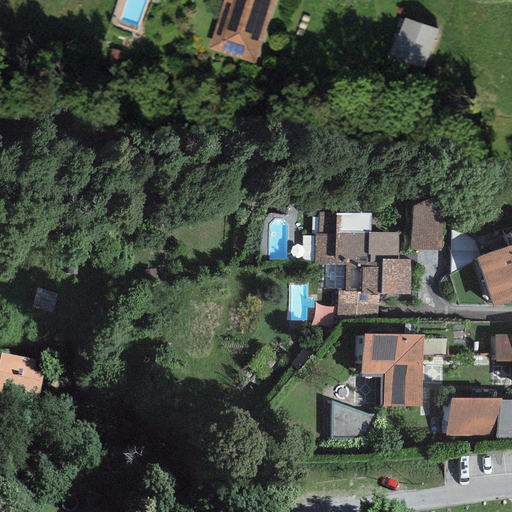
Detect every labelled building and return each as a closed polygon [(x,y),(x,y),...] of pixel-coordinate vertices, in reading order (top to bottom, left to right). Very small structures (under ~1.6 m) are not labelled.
[(216,0),(226,10),(204,52),(257,71),(278,0),(216,0)] [(437,31),(404,18),(388,57),(421,70),(437,31)] [(442,193),(412,206),(410,252),(441,251),(442,193)] [(337,211),(317,211),(317,234),(314,234),(314,264),(345,265),(345,267),(381,268),(381,259),(398,259),(398,233),(370,232),(370,213),(337,213),(337,211)] [(511,234),(510,235),(511,240),(511,245),(475,259),(493,307),(511,300),(511,234)] [(411,259),(398,259),(381,259),(381,268),(345,267),(344,291),(338,291),(337,319),(378,319),(378,295),(410,295),(411,259)] [(424,334),(364,335),(360,374),(384,374),(382,406),(422,406),(424,334)] [(511,335),(494,334),(493,361),(511,362),(511,335)] [(35,360),(0,353),(0,354),(0,396),(37,404),(44,373),(33,371),(35,360)] [(502,398),(452,398),(446,436),(495,435),(495,442),(511,441),(511,401),(501,402),(502,398)] [(366,414),(331,401),(331,438),(363,435),(374,425),(375,414),(366,414)]
